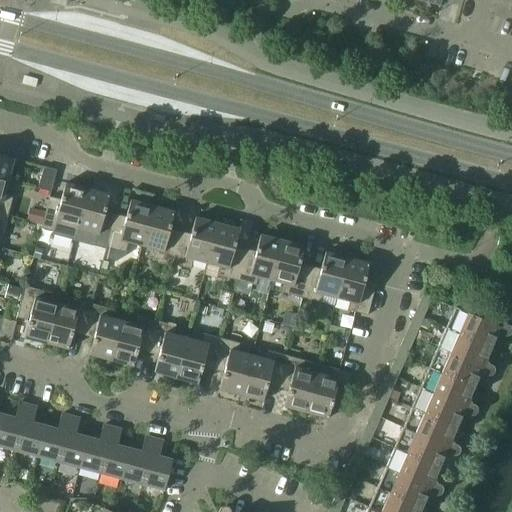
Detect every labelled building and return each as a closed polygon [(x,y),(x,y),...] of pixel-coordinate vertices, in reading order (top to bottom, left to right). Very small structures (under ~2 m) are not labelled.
[(0,154),(0,178),(9,181),(14,159),(0,154)] [(44,166),(38,188),(51,192),(57,170),(44,166)] [(0,212),(8,215),(13,196),(5,194),(9,181),(0,178),(0,212)] [(45,213),(42,225),(41,228),(53,231),(52,234),(74,240),(88,189),(66,183),(61,200),(50,197),(45,213)] [(88,189),(74,240),(106,249),(116,214),(105,212),(110,194),(88,189)] [(128,242),(142,246),(153,206),(131,200),(126,217),(116,214),(106,249),(104,258),(116,261),(125,256),(128,242)] [(153,258),(172,263),(181,232),(170,229),(174,212),(153,206),(142,246),(155,249),(153,258)] [(42,225),(45,213),(31,210),(28,221),(42,225)] [(0,233),(3,234),(8,215),(0,212),(0,233)] [(193,260),(207,263),(218,223),(196,217),(191,235),(181,232),(172,263),(191,268),(193,260)] [(218,275),(237,280),(245,249),(235,246),(239,229),(218,223),(207,263),(220,267),(218,275)] [(258,277),(272,280),(282,241),(260,235),(256,252),(245,249),(237,280),(256,285),(258,277)] [(283,293),(302,298),(310,266),(300,264),(304,246),(282,241),(272,280),(285,284),(283,293)] [(37,246),(35,256),(42,257),(44,248),(37,246)] [(310,266),(302,298),(334,306),(337,298),(347,258),(325,252),(321,269),(310,266)] [(347,258),(337,298),(350,301),(348,310),(368,315),(376,284),(365,281),(369,264),(347,258)] [(21,302),(24,289),(8,285),(5,298),(21,302)] [(25,338),(47,343),(60,295),(26,286),(18,317),(29,320),(25,338)] [(423,294),(419,304),(428,308),(432,298),(423,294)] [(82,335),(84,335),(92,304),(60,295),(47,343),(69,349),(74,327),(84,330),(82,335)] [(89,355),(112,361),(122,321),(109,317),(111,309),(92,304),(84,335),(85,335),(86,330),(95,333),(89,355)] [(419,304),(414,314),(423,318),(428,308),(419,304)] [(4,318),(15,321),(18,309),(8,306),(4,318)] [(455,307),(446,328),(491,347),(497,334),(500,327),(455,307)] [(414,314),(410,324),(419,328),(423,318),(414,314)] [(148,352),(149,352),(157,321),(138,316),(136,324),(122,321),(112,361),(133,367),(139,345),(149,347),(148,352)] [(0,332),(0,340),(11,344),(16,322),(4,318),(0,332)] [(154,372),(177,378),(187,338),(174,334),(176,326),(157,321),(149,352),(150,353),(151,348),(160,350),(154,372)] [(410,324),(406,334),(415,338),(419,328),(410,324)] [(330,325),(327,335),(342,339),(345,329),(330,325)] [(446,328),(429,368),(474,387),(491,347),(446,328)] [(212,369),(214,370),(222,338),(203,333),(200,342),(187,338),(177,378),(198,384),(204,362),(214,365),(212,369)] [(425,333),(421,340),(429,344),(432,336),(425,333)] [(406,334),(401,344),(410,348),(415,338),(406,334)] [(219,389),(241,395),(252,355),(238,352),(241,343),(222,338),(214,370),(216,365),(225,368),(219,389)] [(337,339),(335,347),(343,349),(345,341),(337,339)] [(401,344),(397,354),(406,358),(410,348),(401,344)] [(277,386),(278,387),(287,355),(268,350),(265,359),(252,355),(241,395),(263,401),(269,379),(278,382),(277,386)] [(397,354),(393,364),(402,368),(406,358),(397,354)] [(284,407),(306,413),(319,364),(287,355),(278,387),(279,387),(281,382),(290,385),(284,407)] [(319,364),(306,413),(328,418),(333,401),(344,404),(352,373),(319,364)] [(393,364),(389,374),(397,378),(402,368),(393,364)] [(429,368),(412,407),(457,427),(474,387),(429,368)] [(389,374),(384,384),(393,388),(397,378),(389,374)] [(384,384),(380,394),(389,398),(393,388),(384,384)] [(380,394),(376,404),(385,408),(389,398),(380,394)] [(0,426),(0,446),(16,451),(28,405),(19,402),(15,417),(3,414),(0,426)] [(376,404),(371,414),(380,418),(385,408),(376,404)] [(16,451),(37,457),(46,425),(33,422),(37,407),(28,405),(16,451)] [(412,407),(394,447),(440,467),(457,427),(412,407)] [(37,457),(59,462),(71,416),(62,414),(58,429),(46,425),(37,457)] [(371,414),(367,424),(376,428),(380,418),(371,414)] [(59,462),(80,468),(88,437),(76,434),(80,418),(71,416),(59,462)] [(367,424),(363,434),(372,438),(376,428),(367,424)] [(80,468),(100,473),(113,427),(104,425),(99,440),(88,437),(80,468)] [(100,473),(121,479),(130,448),(118,445),(122,430),(113,427),(100,473)] [(363,434),(358,444),(367,448),(372,438),(363,434)] [(121,479),(142,485),(154,438),(145,436),(141,451),(130,448),(121,479)] [(154,438),(142,485),(164,490),(172,459),(160,456),(164,441),(154,438)] [(358,444),(354,454),(363,457),(367,448),(358,444)] [(394,447),(377,487),(423,506),(440,467),(394,447)] [(350,463),(359,467),(363,457),(354,454),(350,463)] [(350,463),(346,473),(355,477),(359,467),(350,463)] [(346,473),(341,484),(350,487),(355,477),(346,473)] [(341,484),(337,494),(346,498),(350,487),(341,484)] [(420,511),(423,506),(377,487),(366,511),(420,511)] [(337,494),(332,504),(341,508),(346,498),(337,494)]
